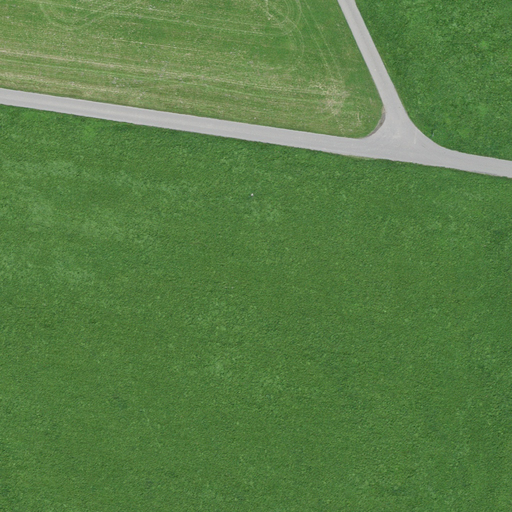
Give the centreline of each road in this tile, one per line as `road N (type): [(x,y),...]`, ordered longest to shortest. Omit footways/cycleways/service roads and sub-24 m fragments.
road 1 (track): [(511,170),(0,95)]
road 2 (track): [(349,0),(422,158)]
